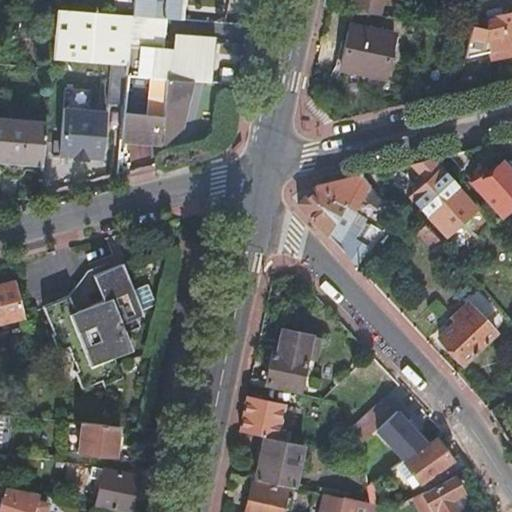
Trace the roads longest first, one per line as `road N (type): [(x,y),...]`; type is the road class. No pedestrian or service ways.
road 1 (residential): [(265,171),(294,239),(445,390),(511,486)]
road 2 (tertiary): [(194,511),(265,171)]
road 3 (residential): [(265,171),(0,233)]
road 4 (residential): [(511,111),(265,171)]
road 5 (tertiary): [(265,171),(301,0)]
